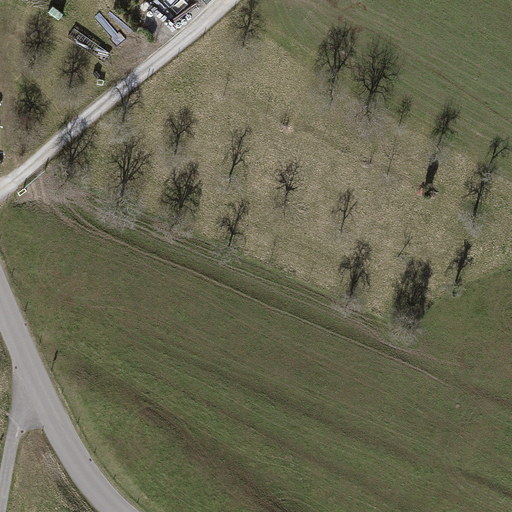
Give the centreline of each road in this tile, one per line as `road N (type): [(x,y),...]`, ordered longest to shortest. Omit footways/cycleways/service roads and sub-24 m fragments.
road 1 (track): [(227,0),(0,191)]
road 2 (unclassified): [(119,511),(70,450),(0,297)]
road 3 (track): [(27,364),(0,511)]
